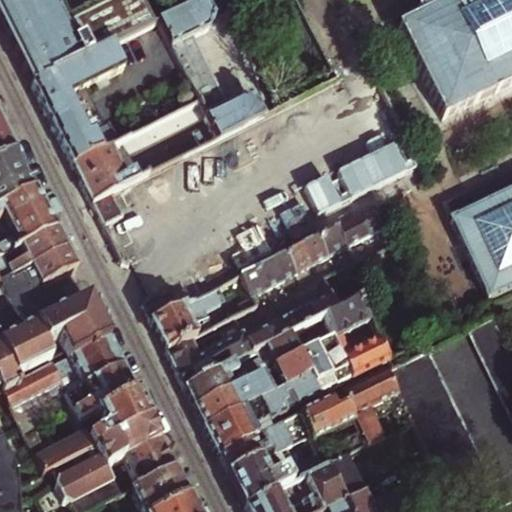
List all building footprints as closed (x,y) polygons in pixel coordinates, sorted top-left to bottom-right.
[(0,0),(0,25),(2,31),(31,88),(111,48),(141,33),(152,28),(138,0),(0,0)] [(197,107),(215,145),(261,122),(255,108),(241,101),(260,86),(243,31),(193,41),(208,34),(213,18),(248,0),(208,0),(158,25),(197,107)] [(511,0),(468,0),(396,37),(441,128),(511,91),(511,192),(450,225),(491,308),(511,296),(511,0)] [(61,149),(70,168),(95,156),(197,107),(158,25),(152,28),(141,33),(166,85),(101,117),(108,129),(87,139),(72,106),(78,103),(76,97),(122,73),(111,48),(31,88),(38,102),(61,149)] [(110,199),(215,145),(197,107),(95,156),(70,168),(79,187),(91,209),(110,199)] [(0,161),(17,154),(0,120),(0,161)] [(0,210),(36,192),(35,189),(28,175),(17,154),(0,161),(0,210)] [(0,223),(5,221),(11,231),(47,213),(42,205),(36,192),(0,210),(0,223)] [(110,199),(91,209),(102,231),(121,221),(110,199)] [(0,260),(20,251),(56,233),(52,225),(47,213),(11,231),(0,236),(0,260)] [(335,232),(345,254),(367,242),(383,234),(373,213),(335,232)] [(318,241),(328,262),(338,258),(345,254),(335,232),(318,241)] [(30,271),(66,253),(62,245),(56,233),(20,251),(27,264),(30,271)] [(302,249),(312,271),(323,265),(328,262),(318,241),(302,249)] [(286,257),(296,279),(302,276),(312,271),(302,249),(286,257)] [(39,291),(76,273),(72,265),(66,253),(30,271),(39,291)] [(270,265),(281,287),(287,284),(296,279),(286,257),(270,265)] [(0,260),(0,286),(30,271),(27,264),(7,274),(0,260)] [(256,272),(267,294),(274,291),(281,287),(270,265),(256,272)] [(30,271),(0,286),(0,292),(1,293),(0,293),(0,298),(1,299),(2,303),(5,309),(8,312),(10,315),(11,318),(14,321),(19,325),(26,332),(52,318),(46,305),(41,294),(39,291),(30,271)] [(256,272),(239,281),(250,303),(258,299),(267,294),(256,272)] [(137,303),(148,326),(194,303),(188,290),(168,299),(137,303)] [(166,360),(167,362),(193,349),(213,340),(212,337),(202,317),(224,306),(217,292),(194,303),(148,326),(159,346),(166,360)] [(0,344),(0,345),(16,379),(52,361),(45,348),(59,342),(66,355),(107,335),(97,315),(89,299),(65,312),(52,318),(26,332),(0,344)] [(322,323),(337,316),(330,302),(320,306),(309,312),(316,326),(322,323)] [(331,341),(352,383),(377,371),(388,366),(377,343),(347,358),(339,341),(369,327),(358,306),(337,316),(322,323),(331,341)] [(316,326),(309,312),(298,317),(286,323),(294,338),(316,326)] [(469,334),(511,427),(511,359),(495,321),(469,334)] [(294,338),(286,323),(277,328),(265,334),(272,348),(288,341),(294,338)] [(251,359),(243,344),(236,329),(213,340),(218,351),(199,361),(193,349),(167,362),(176,382),(182,394),(231,369),(251,359)] [(272,348),(265,334),(256,339),(243,344),(251,359),(263,353),(272,348)] [(83,388),(124,368),(118,358),(107,335),(66,355),(69,361),(52,369),(64,393),(65,397),(83,388)] [(259,369),(263,378),(271,374),(297,361),(296,358),(288,341),(272,348),(263,353),(269,364),(259,369)] [(307,381),(317,401),(337,391),(352,383),(331,341),(296,358),(297,361),(307,381)] [(0,394),(3,393),(19,385),(16,379),(0,345),(0,394)] [(443,496),(447,505),(490,484),(428,355),(391,373),(385,376),(397,401),(434,477),(443,496)] [(271,374),(281,394),(307,381),(297,361),(271,374)] [(79,424),(136,395),(132,387),(124,368),(83,388),(90,402),(73,411),(79,424)] [(64,393),(52,369),(19,385),(3,393),(14,415),(27,409),(28,410),(64,393)] [(247,378),(237,383),(231,369),(182,394),(190,408),(193,414),(250,385),(247,378)] [(397,401),(385,376),(369,384),(340,399),(356,434),(365,452),(382,443),(369,415),(397,401)] [(257,406),(273,398),(263,378),(250,385),(193,414),(199,427),(202,433),(257,406)] [(257,406),(267,426),(295,412),(317,401),(307,381),(281,394),(273,398),(257,406)] [(145,413),(136,395),(79,424),(84,435),(93,452),(150,423),(145,413)] [(351,436),(356,434),(340,399),(319,409),(301,419),(312,441),(315,447),(349,431),(351,436)] [(209,446),(212,453),(265,427),(267,426),(257,406),(202,433),(209,446)] [(38,431),(28,410),(27,409),(14,415),(25,438),(38,431)] [(312,441),(301,419),(284,426),(269,434),(262,437),(265,443),(260,446),(266,459),(225,479),(234,497),(241,511),(276,495),(286,490),(326,471),(321,460),(291,475),(282,456),(312,441)] [(156,436),(150,423),(93,452),(91,453),(97,465),(56,485),(53,493),(62,509),(70,511),(69,511),(94,511),(116,501),(103,477),(123,467),(136,492),(174,472),(156,436)] [(267,431),(265,427),(212,453),(214,458),(222,473),(225,479),(266,459),(260,446),(265,443),(262,437),(269,434),(267,431)] [(84,435),(36,459),(45,476),(91,453),(93,452),(84,435)] [(344,507),(364,497),(353,473),(347,460),(326,471),(343,505),(344,507)] [(0,511),(13,511),(11,478),(9,478),(0,461),(0,511)] [(328,511),(343,505),(326,471),(286,490),(290,499),(306,492),(315,511),(313,511),(305,511),(302,506),(304,505),(302,501),(297,503),(298,504),(284,511),(276,495),(241,511),(328,511)] [(136,492),(128,496),(136,511),(166,511),(189,501),(179,482),(174,472),(136,492)] [(443,496),(434,477),(425,481),(415,486),(424,505),(443,496)] [(410,511),(424,505),(415,486),(406,490),(395,495),(402,511),(410,511)] [(402,511),(395,495),(385,500),(378,503),(379,505),(376,507),(378,511),(402,511)] [(344,507),(346,511),(371,511),(368,505),(364,497),(344,507)] [(511,511),(511,499),(485,511),(511,511)] [(194,511),(189,501),(166,511),(194,511)]
